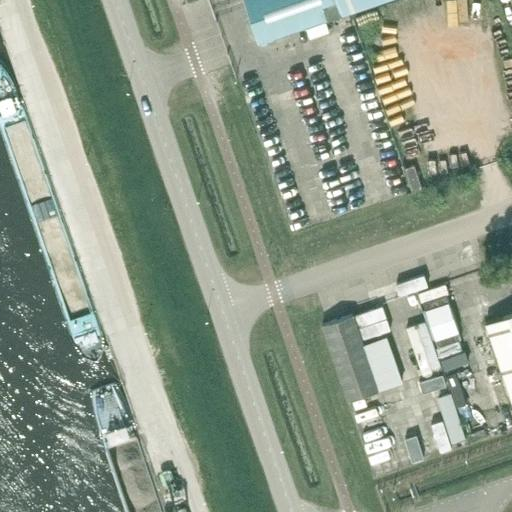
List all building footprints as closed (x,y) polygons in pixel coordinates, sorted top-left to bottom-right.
[(244,0),(259,41),(381,0),(244,0)] [(437,164),(426,168),(435,191),(446,187),(437,164)] [(511,409),(511,313),(483,323),(511,409)] [(379,390),(363,345),(353,314),(322,325),(348,400),(379,390)] [(387,337),(363,345),(379,390),(403,381),(387,337)] [(468,440),(511,431),(511,420),(489,425),(481,387),(458,392),(468,440)]
